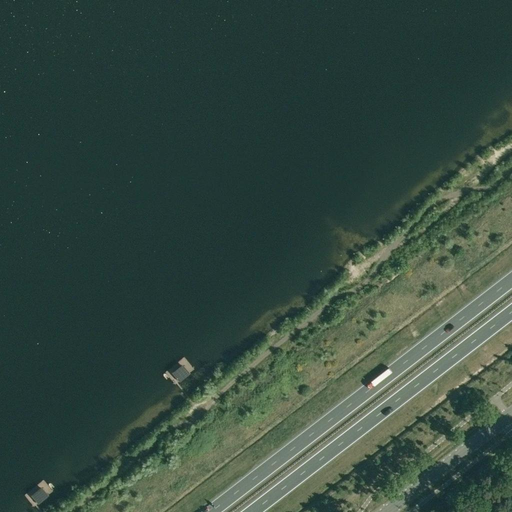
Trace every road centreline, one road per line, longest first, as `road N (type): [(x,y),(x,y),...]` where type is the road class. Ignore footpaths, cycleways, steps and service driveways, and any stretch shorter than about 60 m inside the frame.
road 1 (track): [(511,146),(66,511)]
road 2 (trunk): [(511,280),(212,511)]
road 3 (trunk): [(250,511),(511,312)]
road 4 (tertiary): [(385,511),(502,417)]
